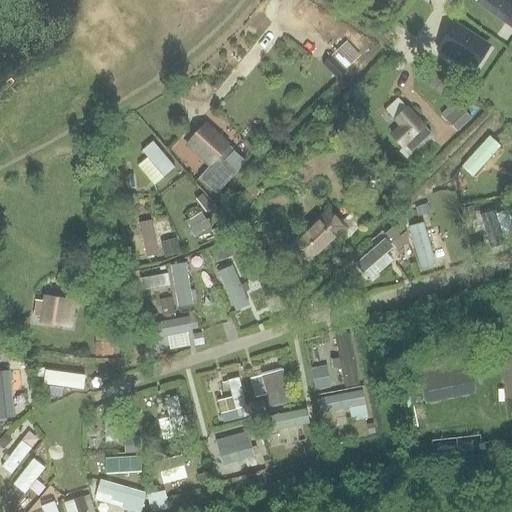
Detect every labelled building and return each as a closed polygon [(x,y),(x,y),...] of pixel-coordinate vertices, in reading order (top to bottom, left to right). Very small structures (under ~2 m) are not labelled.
[(511,0),(484,0),(482,4),(511,24),(511,21),(511,0)] [(456,27),(441,50),(470,70),(485,46),(456,27)] [(323,65),(338,80),(346,72),(331,57),(323,65)] [(461,106),(446,119),(458,133),(472,120),(461,106)] [(431,135),(427,131),(406,109),(393,121),(399,127),(390,136),(404,150),(406,148),(412,154),(431,135)] [(210,167),(200,178),(216,192),(245,161),(204,123),(186,144),(210,167)] [(472,144),(478,159),(505,149),(499,134),(472,144)] [(164,177),(175,168),(153,142),(142,151),(164,177)] [(132,175),(125,176),(127,188),(134,187),(132,175)] [(196,200),(206,213),(213,208),(202,195),(196,200)] [(476,222),(472,207),(462,210),(466,225),(476,222)] [(486,210),(488,245),(511,244),(509,209),(486,210)] [(328,213),(292,247),(309,266),(346,232),(328,213)] [(415,233),(429,269),(456,258),(442,222),(415,233)] [(392,244),(401,237),(393,228),(384,235),(392,244)] [(176,238),(161,242),(165,256),(180,252),(176,238)] [(228,246),(219,249),(223,259),(232,255),(228,246)] [(241,263),(223,270),(238,311),(256,304),(241,263)] [(70,327),(71,321),(72,312),(65,311),(67,300),(46,296),(45,300),(36,299),(33,316),(42,318),(41,323),(70,327)] [(172,298),(160,300),(163,316),(175,313),(172,298)] [(97,326),(96,357),(109,358),(110,343),(113,343),(113,327),(97,326)] [(354,386),(371,383),(361,331),(345,334),(354,386)] [(202,333),(193,335),(195,346),(204,344),(202,333)] [(511,421),(511,356),(498,359),(511,421)] [(320,366),(321,387),(337,387),(336,365),(320,366)] [(426,404),(474,394),(468,365),(420,375),(426,404)] [(20,416),(18,369),(0,369),(0,409),(0,416),(20,416)] [(283,370),(251,379),(256,397),(269,393),(272,405),(292,400),(283,370)] [(171,396),(178,436),(193,433),(185,393),(171,396)] [(231,398),(218,402),(221,414),(234,410),(231,398)] [(255,414),(265,411),(263,400),(252,403),(255,414)] [(113,439),(125,439),(124,415),(112,415),(113,439)] [(367,425),(369,434),(373,434),(376,433),(374,423),(373,424),(367,425)] [(6,433),(0,439),(0,443),(5,447),(13,439),(6,433)] [(162,433),(144,436),(146,451),(165,448),(162,433)] [(229,465),(262,454),(256,438),(239,444),(236,434),(221,439),(229,465)] [(443,436),(444,454),(494,451),(493,434),(443,436)] [(141,438),(129,438),(129,454),(141,454),(141,438)] [(194,477),(191,453),(163,458),(166,481),(194,477)] [(271,462),(264,464),(267,474),(273,472),(271,462)] [(210,471),(197,475),(200,483),(212,479),(210,471)] [(146,511),(153,491),(109,477),(102,498),(146,511)] [(171,488),(152,492),(156,510),(175,506),(171,488)] [(98,511),(93,494),(72,500),(75,511),(98,511)] [(50,503),(51,511),(68,511),(66,500),(50,503)]
